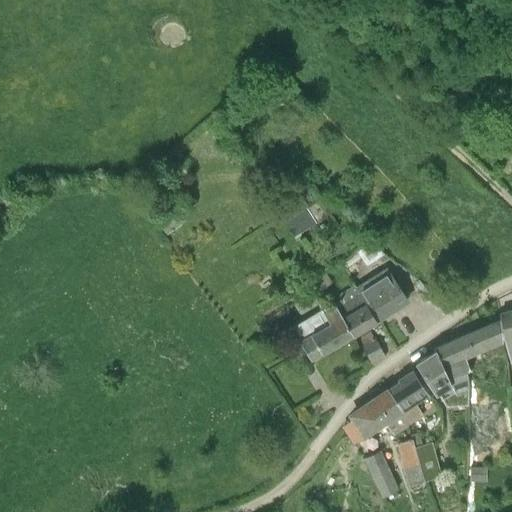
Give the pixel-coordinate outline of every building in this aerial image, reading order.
[(384,254),(371,242),(359,250),(370,264),(378,258),(384,254)] [(407,300),(396,283),(387,269),(356,288),(354,285),(376,321),(376,320),(407,300)] [(332,282),(327,275),(325,273),(310,284),(312,286),(318,293),(332,282)] [(354,334),(376,321),(354,285),(338,294),(340,298),(333,302),(335,306),(354,334)] [(310,359),(352,334),(335,306),(333,302),(293,326),(301,341),(300,342),(310,359)] [(511,310),(499,314),(498,314),(499,319),(501,339),(503,338),(510,362),(511,362),(511,310)] [(448,379),(464,373),(466,373),(470,371),(465,359),(501,342),(501,339),(499,319),(433,348),(434,350),(448,379)] [(372,364),(385,356),(370,332),(357,339),(372,364)] [(263,355),(254,342),(246,347),(256,361),(263,355)] [(468,388),(467,380),(464,373),(448,379),(434,350),(415,363),(426,380),(436,395),(438,394),(446,406),(467,405),(468,388)] [(427,396),(422,388),(411,371),(398,379),(401,383),(388,391),(400,412),(406,428),(424,418),(416,403),(427,396)] [(406,428),(400,412),(388,391),(351,417),(364,435),(380,423),(385,421),(393,435),(406,428)] [(412,439),(414,446),(422,444),(418,433),(410,435),(412,439)] [(414,446),(412,439),(396,444),(408,486),(425,481),(414,446)] [(422,444),(414,446),(425,481),(441,476),(432,441),(422,444)] [(393,456),(383,460),(379,451),(364,458),(382,497),(386,495),(390,503),(405,496),(401,487),(404,486),(393,456)] [(482,480),(486,480),(486,467),(482,466),(469,466),(469,479),(482,480)]
